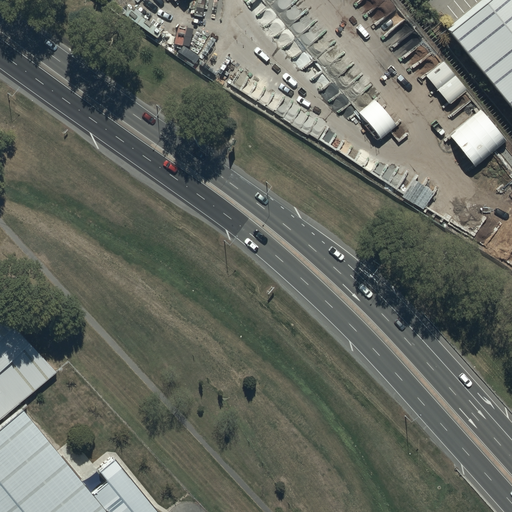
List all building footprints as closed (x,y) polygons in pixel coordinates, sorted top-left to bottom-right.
[(196,0),(184,0),(173,10),(170,7),(167,10),(170,13),(169,13),(175,19),(196,0)] [(511,0),(451,0),(434,14),(511,108),(511,0)] [(466,93),(442,63),(425,77),(449,106),(466,93)] [(51,360),(0,303),(0,383),(12,396),(51,360)] [(16,398),(0,410),(0,511),(159,511),(161,511),(106,442),(72,469),(16,398)]
